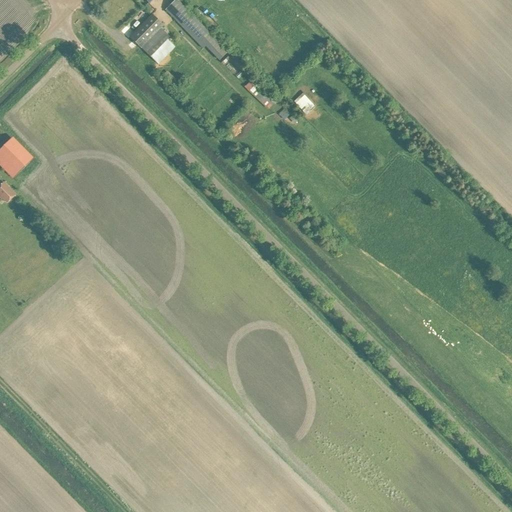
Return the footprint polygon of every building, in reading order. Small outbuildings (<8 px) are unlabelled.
[(202,50),(213,38),(177,2),(166,13),(202,50)] [(152,16),(129,38),(140,49),(163,26),(152,16)] [(161,30),(141,49),(150,58),(151,58),(158,66),(174,50),(166,42),(169,38),(161,30)] [(306,113),(315,105),(305,94),(296,102),(306,113)] [(30,164),(9,142),(0,150),(0,167),(13,180),(30,164)] [(4,183),(0,186),(0,197),(3,200),(4,199),(7,203),(16,195),(4,183)]
